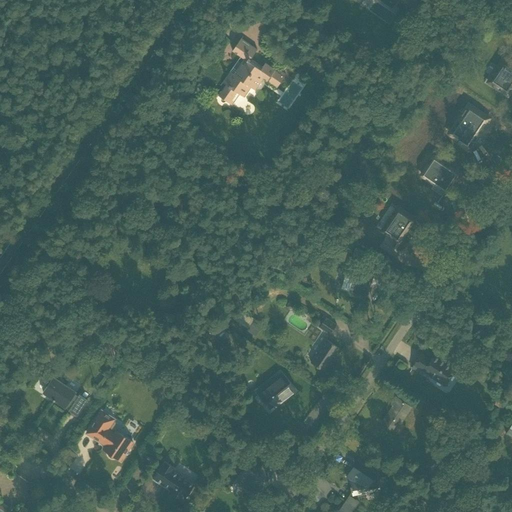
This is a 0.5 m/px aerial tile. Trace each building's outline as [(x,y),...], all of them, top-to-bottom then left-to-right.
[(278,87),(285,76),(253,54),(257,49),(241,37),(231,51),(239,57),(214,92),(232,105),(240,93),(244,97),(252,86),(256,89),(264,77),(278,87)] [(505,86),(511,80),(511,75),(508,71),(511,68),(507,62),(494,73),(505,86)] [(455,165),(426,153),(416,176),(445,188),(455,165)] [(399,236),(414,216),(400,206),(386,227),(399,236)] [(115,302),(138,271),(120,257),(97,288),(115,302)] [(341,290),(367,296),(376,264),(350,257),(341,290)] [(309,355),(317,339),(311,337),(304,352),(309,355)] [(325,372),(340,348),(326,339),(311,363),(325,372)] [(429,373),(447,385),(458,369),(425,347),(411,367),(426,377),(429,373)] [(36,387),(66,408),(77,392),(47,371),(36,387)] [(275,409),(296,392),(283,376),(262,393),(275,409)] [(381,421),(396,431),(413,407),(398,397),(381,421)] [(102,449),(121,461),(134,442),(110,428),(115,419),(102,411),(87,435),(104,446),(102,449)] [(171,494),(186,504),(202,480),(166,457),(153,477),(173,490),(171,494)] [(266,486),(272,476),(249,461),(242,471),(249,476),(242,486),(252,492),(259,482),(266,486)] [(352,494),(381,489),(378,472),(349,478),(352,494)] [(360,511),(365,506),(349,495),(340,509),(322,511),(360,511)] [(0,511),(30,511),(31,511),(19,502),(12,511),(9,511),(0,505),(0,511)]
